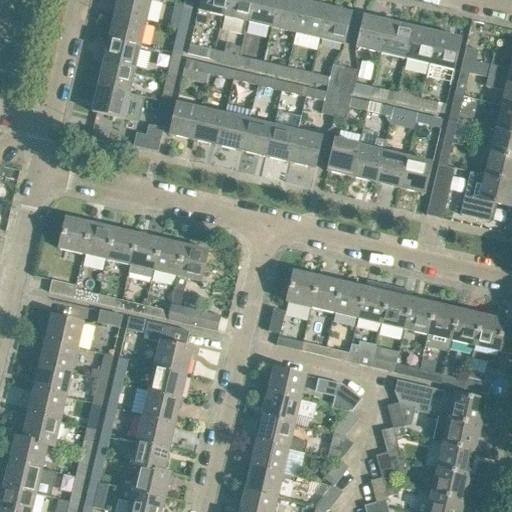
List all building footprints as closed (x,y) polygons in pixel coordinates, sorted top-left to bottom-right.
[(146,23),(151,0),(118,0),(115,15),(146,23)] [(223,17),(226,0),(200,0),(195,24),(206,26),(209,13),(223,17)] [(247,22),(252,0),(226,0),(223,17),(247,22)] [(271,28),(277,0),(252,0),(247,22),(271,28)] [(295,34),(303,2),(294,0),(277,0),(271,28),(295,34)] [(320,39),(327,8),(303,2),(295,34),(320,39)] [(187,33),(193,8),(184,6),(178,31),(187,33)] [(345,45),(352,13),(327,8),(320,39),(345,45)] [(140,47),(146,23),(115,15),(109,39),(140,47)] [(381,54),(388,22),(363,16),(356,48),(381,54)] [(405,59),(412,28),(388,22),(381,54),(405,59)] [(429,65),(436,33),(412,28),(405,59),(429,65)] [(181,57),(187,33),(178,31),(173,55),(181,57)] [(454,71),(462,39),(436,33),(429,65),(454,71)] [(134,70),(140,47),(109,39),(103,63),(134,70)] [(213,60),(215,51),(190,45),(188,54),(213,60)] [(511,60),(510,71),(476,63),(479,51),(466,48),(460,70),(469,73),(488,77),(511,82),(511,60)] [(237,66),(239,57),(215,51),(213,60),(237,66)] [(176,80),(181,57),(173,55),(167,78),(176,80)] [(261,71),(263,62),(239,57),(237,66),(261,71)] [(209,75),(211,66),(186,60),(184,69),(209,75)] [(285,77),(287,68),(263,62),(261,71),(285,77)] [(129,93),(134,70),(103,63),(98,86),(129,93)] [(339,93),(345,68),(333,65),(330,78),(311,74),(309,83),(328,87),(327,90),(339,93)] [(233,81),(236,72),(211,66),(209,75),(233,81)] [(309,83),(311,74),(287,68),(285,77),(309,83)] [(370,97),(372,88),(355,84),(357,71),(345,68),(339,93),(352,96),(352,93),(370,97)] [(464,96),(469,73),(460,70),(455,94),(464,96)] [(258,86),(260,77),(236,72),(233,81),(258,86)] [(282,92),(284,83),(260,77),(258,86),(282,92)] [(511,107),(511,82),(488,77),(486,89),(504,93),(502,105),(511,107)] [(170,103),(176,80),(167,78),(162,101),(170,103)] [(306,98),(308,88),(284,83),(282,92),(306,98)] [(137,123),(143,97),(129,93),(98,86),(92,113),(137,123)] [(333,117),(339,93),(327,90),(326,93),(308,88),(306,98),(324,102),(321,114),(333,117)] [(395,103),(397,94),(372,88),(370,97),(395,103)] [(367,112),(369,103),(351,99),(352,96),(339,93),(333,117),(346,120),(349,108),(367,112)] [(418,108),(421,99),(397,94),(395,103),(418,108)] [(458,119),(464,96),(455,94),(449,117),(458,119)] [(444,114),(446,105),(421,99),(418,108),(444,114)] [(164,127),(170,103),(162,101),(156,125),(164,127)] [(194,141),(201,109),(176,103),(169,135),(194,141)] [(391,118),(394,108),(369,103),(367,112),(391,118)] [(511,132),(511,107),(502,105),(496,129),(511,132)] [(415,123),(417,114),(394,108),(391,118),(415,123)] [(218,147),(225,115),(201,109),(194,141),(218,147)] [(441,129),(443,120),(417,114),(415,123),(441,129)] [(242,152),(250,121),(225,115),(218,147),(242,152)] [(453,143),(458,119),(449,117),(444,141),(453,143)] [(266,158),(274,126),(250,121),(242,152),(266,158)] [(290,164),(298,132),(274,126),(266,158),(290,164)] [(511,132),(496,129),(490,152),(511,157),(511,132)] [(315,169),(320,150),(323,138),(298,132),(290,164),(315,169)] [(352,178),(359,146),(334,140),(327,172),(352,178)] [(376,184),(383,152),(386,142),(376,140),(374,150),(359,146),(352,178),(376,184)] [(447,167),(453,143),(444,141),(438,165),(447,167)] [(400,189),(408,158),(383,152),(376,184),(400,189)] [(511,181),(511,157),(490,152),(485,175),(511,181)] [(425,195),(430,176),(432,163),(408,158),(400,189),(425,195)] [(447,200),(452,181),(455,169),(447,167),(438,165),(431,196),(447,200)] [(510,207),(511,200),(511,181),(485,175),(479,200),(510,207)] [(83,255),(90,224),(67,218),(59,250),(83,255)] [(106,260),(113,229),(90,224),(83,255),(106,260)] [(129,266),(136,234),(113,229),(106,260),(129,266)] [(153,271),(160,240),(136,234),(129,266),(127,274),(151,280),(153,271)] [(176,277),(183,245),(160,240),(153,271),(176,277)] [(201,282),(208,251),(183,245),(176,277),(177,277),(174,289),(184,291),(187,279),(201,282)] [(311,308),(318,277),(294,271),(287,303),(311,308)] [(334,314),(341,282),(318,277),(311,308),(334,314)] [(73,299),(76,286),(52,281),(49,293),(73,299)] [(357,319),(364,288),(341,282),(334,314),(357,319)] [(388,293),(389,293),(390,288),(375,284),(373,290),(364,288),(357,319),(381,325),(388,293)] [(98,296),(75,290),(76,287),(76,286),(73,299),(96,304),(98,296)] [(404,330),(411,299),(404,297),(405,291),(390,288),(389,293),(388,293),(381,325),(404,330)] [(119,309),(121,301),(98,296),(96,304),(119,309)] [(428,336),(435,304),(411,299),(404,330),(428,336)] [(143,315),(145,306),(121,301),(119,309),(143,315)] [(451,341),(458,310),(435,304),(428,336),(425,349),(448,354),(451,341)] [(181,324),(185,308),(171,305),(169,312),(167,320),(181,324)] [(167,320),(169,312),(145,306),(143,315),(167,320)] [(280,335),(285,313),(274,310),(268,332),(280,335)] [(474,347),(481,315),(458,310),(451,341),(474,347)] [(123,316),(101,311),(98,323),(120,329),(123,316)] [(511,355),(511,353),(511,328),(504,327),(506,321),(481,315),(474,347),(471,358),(494,363),(496,352),(511,355)] [(77,350),(83,324),(51,316),(45,342),(77,350)] [(186,348),(189,332),(128,318),(126,330),(145,335),(144,339),(160,343),(154,367),(187,375),(193,350),(186,348)] [(301,352),(303,343),(279,338),(277,346),(301,352)] [(71,374),(76,353),(77,350),(45,342),(39,366),(71,374)] [(324,357),(326,349),(303,343),(301,352),(324,357)] [(357,356),(349,354),(347,363),(371,368),(373,360),(377,347),(360,343),(357,356)] [(347,363),(349,354),(326,349),(324,357),(347,363)] [(106,382),(112,357),(103,355),(99,371),(92,370),(90,378),(97,380),(106,382)] [(119,359),(113,383),(123,386),(129,361),(119,359)] [(394,374),(396,365),(373,360),(371,368),(394,374)] [(454,362),(452,374),(463,376),(466,364),(454,362)] [(418,379),(420,371),(396,365),(394,374),(418,379)] [(65,398),(71,374),(39,366),(34,390),(65,398)] [(181,400),(187,375),(154,367),(148,392),(181,400)] [(299,400),(305,376),(273,369),(268,393),(299,400)] [(441,384),(443,376),(420,371),(418,379),(441,384)] [(464,390),(466,381),(443,376),(441,384),(464,390)] [(489,396),(491,384),(467,379),(466,381),(464,390),(489,396)] [(101,406),(106,382),(97,380),(92,404),(101,406)] [(395,392),(399,404),(399,405),(415,408),(414,412),(419,413),(424,387),(397,381),(395,392)] [(117,410),(123,386),(113,383),(107,408),(117,410)] [(351,412),(361,400),(344,384),(336,393),(333,408),(351,412)] [(59,423),(65,398),(34,390),(28,415),(59,423)] [(175,424),(181,400),(148,392),(142,416),(175,424)] [(316,404),(299,400),(268,393),(262,418),(293,425),(295,416),(312,420),(316,404)] [(481,426),(486,401),(453,394),(448,419),(481,426)] [(95,431),(101,406),(92,404),(86,429),(95,431)] [(405,427),(399,405),(399,404),(387,407),(393,429),(403,428),(405,427)] [(112,435),(117,410),(107,408),(101,432),(112,435)] [(345,436),(360,419),(351,412),(334,432),(333,434),(345,436)] [(53,447),(59,423),(28,415),(22,439),(48,446),(53,447)] [(170,448),(175,424),(142,416),(136,440),(170,448)] [(475,450),(481,426),(448,419),(438,417),(433,440),(442,443),(475,450)] [(290,439),(293,425),(262,418),(262,419),(257,421),(255,429),(258,433),(256,442),(288,450),(305,454),(307,443),(290,439)] [(405,435),(403,428),(393,429),(381,432),(387,454),(398,453),(400,452),(396,438),(405,435)] [(95,431),(86,429),(80,454),(89,456),(95,431)] [(106,460),(112,435),(101,432),(96,457),(106,460)] [(340,461),(354,444),(345,436),(333,434),(328,459),(340,461)] [(15,437),(9,463),(41,470),(47,446),(15,437)] [(165,465),(170,448),(136,440),(131,462),(139,464),(153,467),(154,462),(165,465)] [(282,474),(288,450),(256,442),(250,467),(282,474)] [(470,475),(475,450),(442,443),(437,467),(470,475)] [(400,460),(398,453),(387,454),(376,457),(382,479),(392,478),(394,477),(390,463),(400,460)] [(84,480),(89,456),(80,454),(74,478),(84,480)] [(100,484),(106,460),(96,457),(90,482),(100,484)] [(165,500),(173,467),(165,465),(154,462),(153,467),(139,464),(132,492),(165,500)] [(335,486),(349,469),(340,462),(326,479),(334,486),(335,486)] [(42,471),(41,470),(9,463),(3,488),(35,495),(49,498),(55,474),(42,471)] [(276,499),(282,474),(250,467),(245,491),(276,499)] [(464,499),(470,475),(437,467),(431,492),(464,499)] [(78,505),(84,480),(74,478),(69,503),(78,505)] [(396,496),(392,478),(382,479),(370,482),(376,504),(377,505),(387,502),(388,502),(387,498),(396,496)] [(94,509),(100,484),(90,482),(84,507),(94,509)] [(328,511),(343,493),(335,486),(334,486),(316,507),(328,511)] [(0,511),(31,511),(35,495),(3,488),(0,501),(0,511)] [(162,511),(165,500),(132,492),(122,489),(119,503),(129,506),(127,511),(162,511)] [(273,511),(276,499),(245,491),(239,511),(273,511)] [(461,511),(464,499),(431,492),(426,511),(461,511)] [(389,511),(387,502),(377,505),(376,504),(365,507),(365,511),(389,511)] [(76,511),(78,505),(69,503),(66,511),(76,511)]
